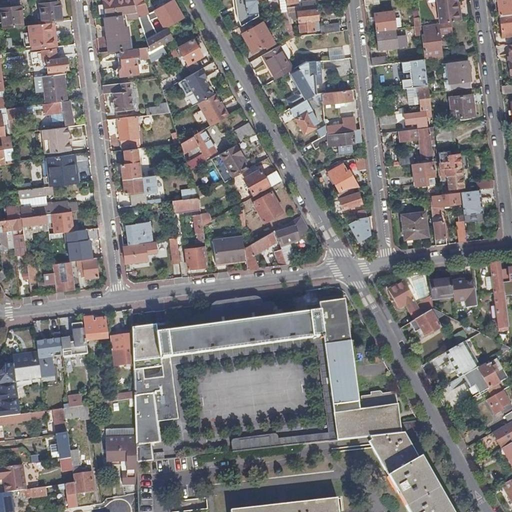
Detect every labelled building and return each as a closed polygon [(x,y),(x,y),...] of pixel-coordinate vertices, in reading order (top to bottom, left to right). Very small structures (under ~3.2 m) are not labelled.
[(103,0),(106,18),(117,16),(127,15),(138,14),(133,0),(103,0)] [(147,41),(158,34),(155,29),(153,29),(143,0),(133,0),(138,14),(139,18),(147,41)] [(260,17),(257,0),(246,0),(248,15),(253,14),(254,21),(260,17)] [(438,0),(441,24),(452,23),(462,22),(461,10),(458,10),(457,3),(460,3),(459,0),(438,0)] [(511,0),(499,0),(501,17),(511,15),(511,0)] [(155,11),(166,30),(167,29),(184,19),(174,1),(155,11)] [(317,10),(316,1),(303,3),(304,6),(305,11),(317,10)] [(40,7),(42,24),(53,23),(62,21),(60,2),(49,3),(50,6),(40,7)] [(1,13),(4,29),(23,27),(21,7),(11,8),(11,11),(1,13)] [(375,12),(378,32),(397,30),(397,27),(402,26),(400,17),(395,18),(394,9),(375,12)] [(318,10),(298,13),(300,23),(307,22),(307,25),(300,26),(301,34),(316,32),(315,21),(319,21),(318,10)] [(283,14),(281,15),(286,28),(292,26),(291,20),(288,14),(283,14)] [(511,15),(501,17),(504,39),(511,37),(511,15)] [(117,16),(106,18),(111,52),(121,51),(127,50),(126,37),(130,36),(128,27),(124,28),(123,19),(118,19),(117,16)] [(56,48),(53,23),(42,24),(31,26),(34,46),(44,45),(44,49),(56,48)] [(441,24),(423,26),(425,40),(426,41),(427,48),(424,49),(426,60),(443,58),(440,34),(453,33),(452,23),(441,24)] [(243,35),(248,44),(269,33),(264,24),(243,35)] [(325,27),(326,34),(340,32),(339,25),(325,27)] [(2,33),(2,30),(0,29),(0,52),(0,55),(11,53),(8,32),(2,33)] [(152,64),(167,55),(162,45),(173,39),(167,29),(166,30),(158,34),(147,41),(149,47),(146,48),(149,56),(152,64)] [(397,30),(378,32),(380,51),(402,48),(402,45),(399,46),(399,44),(404,44),(403,36),(398,36),(397,30)] [(275,44),(269,33),(248,44),(254,53),(270,44),(271,46),(275,44)] [(317,36),(317,35),(302,38),(303,52),(318,50),(318,46),(339,43),(338,37),(341,37),(341,33),(317,36)] [(180,40),(183,46),(193,40),(190,34),(180,40)] [(183,46),(179,48),(189,65),(203,57),(193,40),(183,46)] [(326,48),(328,60),(343,58),(341,46),(326,48)] [(452,47),(453,57),(467,55),(466,46),(452,47)] [(294,71),(280,47),(263,57),(276,81),(294,71)] [(138,57),(149,56),(146,48),(127,50),(121,51),(122,58),(123,67),(134,66),(139,65),(138,57)] [(56,50),(42,51),(44,72),(69,69),(68,58),(57,59),(56,50)] [(374,67),(389,65),(388,57),(372,59),(374,67)] [(409,62),(413,88),(419,88),(429,86),(426,60),(409,62)] [(450,85),(451,91),(473,89),(469,61),(448,64),(450,85)] [(305,65),(299,68),(300,70),(292,75),(301,92),(297,94),(298,96),(289,101),(293,109),(315,97),(318,96),(316,87),(323,86),(322,75),(317,75),(316,63),(305,65)] [(120,71),(120,77),(135,75),(134,66),(123,67),(120,71)] [(186,79),(200,104),(214,96),(213,94),(214,92),(212,88),(210,87),(205,80),(208,78),(203,70),(186,79)] [(171,77),(168,72),(161,76),(164,81),(171,77)] [(43,77),(47,104),(68,101),(64,74),(43,77)] [(133,110),(130,83),(104,86),(105,95),(114,94),(116,112),(133,110)] [(419,88),(422,112),(432,111),(430,94),(429,86),(419,88)] [(511,86),(502,87),(503,96),(511,95),(511,86)] [(328,114),(337,113),(336,104),(352,102),(351,92),(323,95),(323,104),(324,115),(328,114)] [(199,104),(211,127),(230,117),(225,107),(223,108),(216,95),(214,96),(200,104),(199,104)] [(315,97),(293,109),(299,119),(297,120),(305,135),(316,129),(315,127),(320,124),(312,111),(323,104),(323,95),(318,96),(315,97)] [(473,95),(451,98),(453,119),(475,116),(473,95)] [(8,109),(10,128),(14,127),(16,127),(15,118),(27,117),(27,116),(27,114),(36,113),(36,111),(44,109),(45,114),(51,114),(63,112),(64,121),(65,124),(73,123),(70,101),(68,101),(47,104),(8,109)] [(140,110),(141,117),(143,117),(154,115),(165,114),(164,111),(161,111),(161,108),(140,110)] [(8,109),(0,110),(0,112),(5,112),(8,137),(11,137),(11,134),(10,128),(8,109)] [(422,112),(406,115),(407,125),(419,123),(419,127),(428,126),(427,118),(433,118),(432,111),(422,112)] [(356,131),(355,122),(347,123),(347,125),(330,128),(328,114),(324,115),(324,122),(327,128),(329,135),(353,132),(356,131)] [(397,124),(396,116),(394,116),(380,118),(381,126),(397,124)] [(141,146),(137,117),(119,120),(123,148),(141,146)] [(256,135),(250,124),(237,131),(243,142),(256,135)] [(452,126),(437,128),(438,141),(453,139),(452,126)] [(46,152),(46,155),(72,151),(70,141),(70,136),(68,127),(43,130),(44,133),(46,152)] [(317,132),(322,139),(329,135),(327,128),(317,132)] [(430,129),(400,133),(401,142),(421,140),(423,159),(433,158),(432,147),(432,146),(435,145),(434,141),(431,141),(430,129)] [(329,137),(329,135),(322,139),(312,144),(316,151),(330,143),(331,148),(355,145),(356,144),(363,143),(361,130),(356,131),(353,132),(354,134),(329,137)] [(181,144),(184,154),(197,147),(195,144),(197,142),(199,146),(206,158),(216,152),(205,131),(181,144)] [(172,135),(175,145),(181,144),(177,133),(172,135)] [(0,165),(15,164),(15,162),(14,159),(11,137),(8,137),(3,138),(4,147),(0,147),(0,165)] [(245,156),(238,145),(220,155),(234,179),(248,171),(245,165),(241,158),(245,156)] [(124,180),(142,178),(138,149),(125,151),(127,165),(122,166),(124,180)] [(443,196),(453,194),(452,189),(465,188),(461,155),(450,157),(450,152),(444,153),(444,154),(440,154),(443,177),(449,177),(450,187),(442,189),(443,196)] [(47,158),(51,187),(78,183),(75,154),(72,155),(47,158)] [(401,167),(414,165),(415,165),(414,155),(399,157),(401,167)] [(190,172),(203,165),(200,161),(198,163),(196,159),(188,164),(190,172)] [(365,159),(357,160),(358,173),(367,172),(365,159)] [(436,184),(434,163),(415,165),(414,165),(417,187),(436,184)] [(347,190),(360,188),(350,171),(348,173),(344,166),(330,173),(341,193),(347,190)] [(270,186),(271,188),(283,182),(277,172),(266,178),(261,170),(245,180),(254,196),(270,186)] [(181,184),(183,201),(199,199),(199,197),(190,172),(185,173),(187,183),(181,184)] [(162,181),(161,176),(151,177),(142,178),(124,180),(125,195),(144,192),(143,187),(154,185),(154,182),(162,181)] [(477,183),(478,191),(480,191),(495,189),(494,181),(477,183)] [(53,214),(52,209),(52,207),(48,208),(47,204),(36,206),(35,197),(45,195),(44,188),(18,191),(20,203),(20,207),(22,218),(47,215),(53,214)] [(341,193),(339,195),(344,211),(363,204),(359,193),(350,196),(347,190),(341,193)] [(463,204),(464,216),(483,213),(480,191),(478,191),(462,193),(463,204)] [(443,207),(463,204),(462,193),(453,194),(443,196),(442,196),(443,204),(443,207)] [(253,204),(259,214),(277,203),(272,194),(253,204)] [(174,202),(175,212),(200,208),(199,199),(183,201),(174,202)] [(283,212),(277,203),(259,214),(264,223),(273,219),(274,221),(277,219),(276,217),(283,212)] [(4,216),(13,216),(12,208),(4,208),(4,216)] [(432,208),(433,218),(443,217),(442,210),(432,208)] [(59,213),(54,214),(56,234),(58,234),(60,233),(73,232),(70,212),(64,213),(59,213)] [(426,213),(402,216),(406,240),(429,237),(426,213)] [(22,218),(25,243),(33,242),(32,234),(49,232),(47,221),(47,215),(22,218)] [(203,227),(201,215),(193,216),(196,235),(198,235),(200,244),(205,243),(203,227)] [(14,248),(15,256),(27,254),(25,243),(22,218),(15,219),(10,220),(14,248)] [(368,220),(367,218),(358,219),(358,221),(356,221),(350,224),(360,242),(368,237),(365,231),(366,230),(366,224),(368,224),(367,220),(368,220)] [(8,249),(14,248),(10,220),(0,221),(0,243),(0,244),(0,246),(8,245),(8,249)] [(436,220),(433,220),(437,247),(448,245),(445,222),(437,223),(436,220)] [(146,243),(152,242),(150,224),(127,227),(129,245),(146,243)] [(276,232),(282,248),(301,241),(300,236),(296,226),(276,232)] [(459,228),(460,244),(468,243),(466,227),(459,228)] [(255,257),(278,243),(273,233),(245,249),(247,261),(248,271),(259,269),(255,257)] [(217,264),(247,261),(245,249),(244,243),(243,237),(214,241),(217,264)] [(178,239),(170,240),(174,271),(175,271),(176,279),(183,278),(178,239)] [(84,261),(97,259),(94,240),(80,242),(81,254),(82,258),(84,261)] [(148,263),(146,243),(129,245),(124,246),(126,265),(148,263)] [(208,268),(206,249),(187,251),(189,270),(208,268)] [(276,252),(280,267),(288,266),(286,259),(285,256),(282,250),(276,252)] [(56,284),(57,292),(74,289),(72,267),(77,267),(77,269),(81,269),(82,277),(86,277),(86,279),(87,279),(87,282),(93,281),(93,278),(99,277),(97,259),(84,261),(79,261),(54,264),(55,273),(56,284)] [(29,271),(31,290),(40,289),(37,270),(39,270),(38,263),(28,265),(29,271)] [(500,332),(510,331),(504,283),(502,271),(501,264),(491,265),(500,332)] [(511,269),(502,271),(504,283),(511,282),(511,285),(511,284),(511,269)] [(46,285),(56,284),(55,273),(45,275),(46,285)] [(442,296),(454,295),(452,282),(452,279),(430,281),(433,300),(442,299),(442,296)] [(467,308),(478,307),(474,282),(466,283),(466,280),(452,282),(454,295),(455,303),(466,302),(467,308)] [(416,298),(425,297),(423,282),(415,283),(416,298)] [(411,315),(419,310),(404,284),(391,291),(401,310),(407,306),(411,315)] [(425,432),(419,422),(401,424),(396,393),(362,398),(362,403),(363,411),(360,411),(359,403),(345,302),(320,305),(321,313),(273,319),(271,305),(261,306),(260,304),(258,302),(256,301),(253,302),(252,302),(251,304),(250,305),(251,313),(248,313),(249,322),(230,324),(229,316),(225,316),(224,309),(223,307),(220,306),(219,306),(216,307),(215,308),(214,310),(214,312),(204,313),(206,328),(159,334),(157,326),(133,329),(133,335),(134,364),(134,371),(135,394),(135,399),(137,438),(138,463),(166,460),(165,453),(154,455),(152,445),(161,444),(158,424),(159,423),(158,415),(177,412),(172,378),(164,379),(145,382),(143,370),(163,368),(162,360),(314,340),(314,341),(325,339),(339,442),(371,438),(406,434),(425,432)] [(420,311),(423,317),(434,311),(433,303),(420,311)] [(442,318),(445,316),(434,311),(423,317),(411,324),(417,334),(423,331),(427,337),(446,326),(442,318)] [(93,317),(83,319),(85,330),(85,335),(94,334),(95,341),(108,339),(105,319),(97,320),(96,319),(94,319),(93,317)] [(81,356),(88,355),(85,335),(85,330),(83,330),(82,324),(72,325),(74,343),(62,345),(63,358),(64,358),(81,356)] [(115,367),(134,364),(133,335),(114,337),(116,352),(113,352),(115,367)] [(61,342),(37,345),(38,354),(39,359),(50,358),(53,380),(66,379),(63,358),(62,345),(61,342)] [(480,367),(466,342),(446,353),(460,378),(480,367)] [(38,354),(14,358),(14,362),(14,364),(17,382),(41,378),(39,359),(38,354)] [(499,361),(480,371),(490,389),(500,384),(496,377),(505,372),(499,361)] [(511,410),(511,406),(503,392),(488,401),(496,415),(505,410),(507,414),(511,410)] [(51,398),(53,411),(54,410),(64,409),(70,408),(69,405),(68,405),(67,396),(51,398)] [(119,397),(119,396),(99,399),(100,402),(94,402),(95,405),(119,401),(119,397)] [(79,398),(69,400),(69,405),(70,408),(80,407),(79,398)] [(19,402),(19,399),(11,401),(12,411),(6,412),(5,406),(0,407),(0,417),(21,415),(19,402)] [(82,420),(92,419),(90,406),(80,407),(70,408),(64,409),(66,419),(82,417),(82,420)] [(54,410),(58,435),(68,434),(66,419),(64,409),(54,410)] [(21,415),(0,417),(0,426),(22,424),(22,423),(30,422),(29,414),(27,414),(21,415)] [(511,422),(509,424),(494,433),(511,465),(511,422)] [(68,434),(58,435),(59,445),(60,453),(61,460),(71,458),(71,452),(68,434)] [(449,511),(406,434),(371,438),(413,511),(449,511)] [(238,452),(283,448),(283,441),(276,442),(275,437),(236,441),(238,452)] [(124,485),(138,485),(138,463),(137,438),(107,439),(107,467),(122,467),(122,463),(127,462),(128,473),(123,473),(124,485)] [(80,450),(71,452),(71,458),(75,483),(77,494),(100,491),(99,479),(93,480),(92,474),(83,475),(80,450)] [(7,493),(26,490),(23,465),(0,469),(1,479),(5,479),(7,493)] [(511,480),(503,486),(511,501),(511,480)] [(75,483),(64,485),(65,488),(67,488),(70,509),(79,508),(77,494),(75,483)] [(27,499),(48,496),(47,487),(26,490),(26,491),(27,496),(27,499)] [(0,511),(14,511),(12,494),(0,495),(0,511)] [(170,511),(207,510),(207,498),(169,500),(170,511)] [(340,511),(339,499),(232,511),(231,511),(340,511)]
